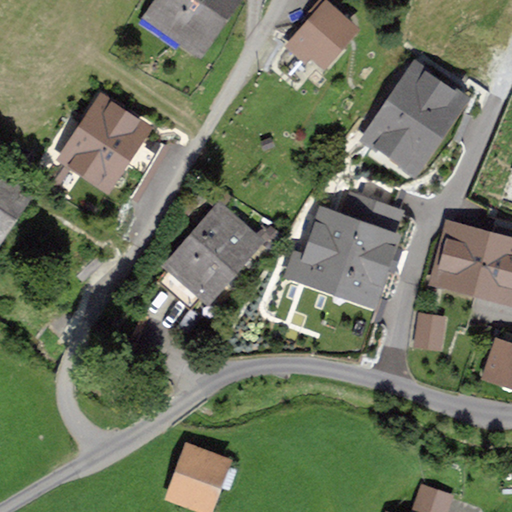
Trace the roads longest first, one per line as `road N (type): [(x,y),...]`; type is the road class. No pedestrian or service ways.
road 1 (unclassified): [(3,511),(157,424),(210,384),(258,366),(337,371),(511,414)]
road 2 (unknown): [(511,77),(436,213),(386,384)]
